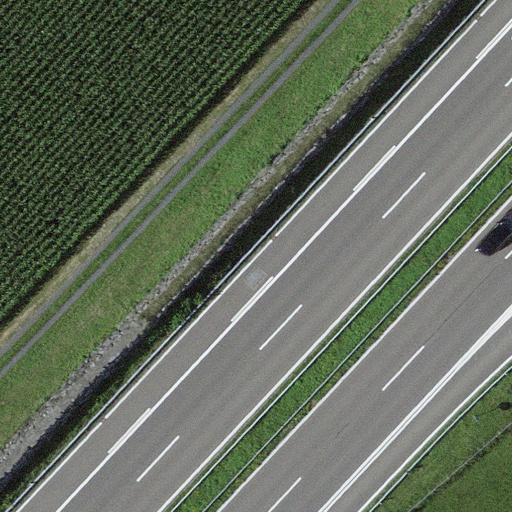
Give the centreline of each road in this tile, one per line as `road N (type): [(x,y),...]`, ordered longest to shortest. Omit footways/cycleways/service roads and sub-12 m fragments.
road 1 (motorway): [(511,77),(102,511)]
road 2 (track): [(356,0),(0,380)]
road 3 (motorway): [(271,511),(511,251)]
road 4 (motorway): [(289,511),(384,460),(511,338)]
